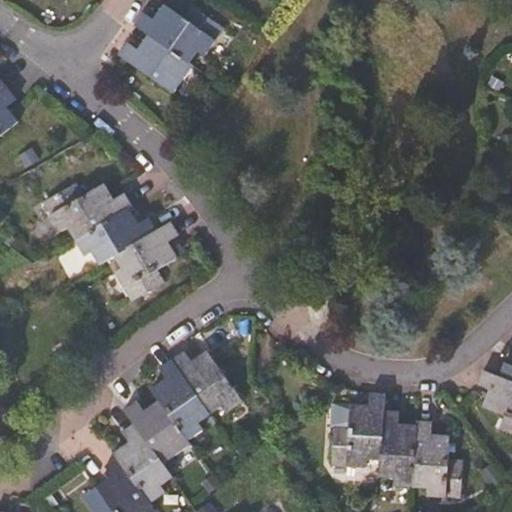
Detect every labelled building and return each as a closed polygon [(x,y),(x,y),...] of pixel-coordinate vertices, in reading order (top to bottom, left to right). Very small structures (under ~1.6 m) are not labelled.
[(207,58),(226,30),(192,6),(185,18),(166,5),(154,21),(142,12),(132,26),(147,37),(190,67),(200,54),(207,58)] [(174,96),(193,69),(190,67),(147,37),(138,49),(128,44),(119,56),(174,96)] [(0,97),(9,89),(0,78),(0,97)] [(0,137),(19,122),(8,107),(18,100),(9,89),(0,97),(0,137)] [(129,208),(133,206),(125,193),(114,199),(105,184),(68,206),(61,193),(43,203),(62,233),(68,230),(75,242),(129,208)] [(114,258),(157,231),(149,217),(139,224),(129,208),(75,242),(85,258),(93,254),(100,267),(114,258)] [(159,271),(179,259),(169,242),(179,236),(172,222),(157,231),(114,258),(121,270),(114,274),(131,303),(166,282),(159,271)] [(243,403),(207,351),(193,361),(186,351),(172,361),(212,415),(224,409),(227,414),(243,403)] [(212,415),(172,361),(160,370),(167,380),(151,390),(159,400),(189,442),(204,430),(200,424),(212,415)] [(511,366),(504,363),(498,377),(511,383),(511,366)] [(511,434),(511,383),(498,377),(482,371),(477,385),(489,391),(482,408),(504,417),(499,430),(511,434)] [(384,411),(385,392),(370,392),(369,406),(349,405),(347,428),(334,428),(331,467),(367,469),(368,461),(380,462),(384,411)] [(189,442),(159,400),(144,410),(138,401),(125,410),(135,423),(165,464),(192,446),(189,442)] [(412,490),(417,425),(399,424),(400,412),(384,411),(380,462),(378,479),(394,480),(395,489),(412,490)] [(450,460),(451,436),(432,434),(433,423),(417,422),(417,425),(412,490),(428,490),(427,498),(461,501),(464,460),(450,460)] [(175,478),(165,464),(135,423),(122,432),(129,443),(114,453),(118,460),(150,506),(167,493),(162,487),(175,478)] [(154,511),(150,506),(118,460),(105,468),(111,477),(84,497),(93,511),(154,511)]
